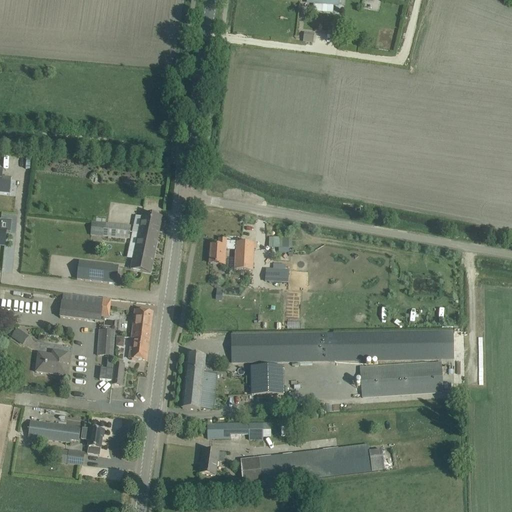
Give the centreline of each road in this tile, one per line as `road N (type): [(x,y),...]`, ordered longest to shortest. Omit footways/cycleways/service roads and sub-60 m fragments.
road 1 (unclassified): [(184,197),(511,255)]
road 2 (tertiary): [(140,511),(184,197)]
road 3 (tertiary): [(184,197),(212,0)]
road 4 (unknown): [(162,286),(0,266)]
